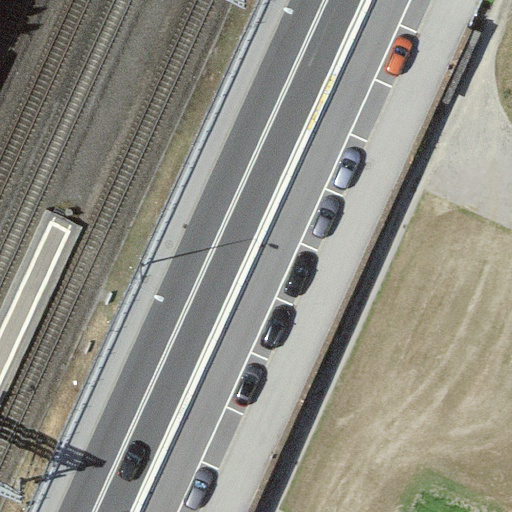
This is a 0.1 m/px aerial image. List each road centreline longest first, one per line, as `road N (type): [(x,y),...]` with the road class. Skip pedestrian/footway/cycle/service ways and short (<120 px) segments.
road 1 (residential): [(169,511),(401,0)]
road 2 (primary): [(328,0),(97,511)]
